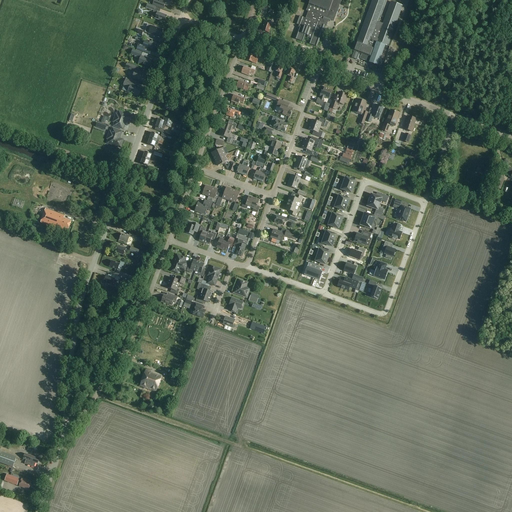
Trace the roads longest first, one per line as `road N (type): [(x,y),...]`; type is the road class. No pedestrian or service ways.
road 1 (tertiary): [(65,425),(80,301),(182,18)]
road 2 (residential): [(324,294),(365,181),(425,203)]
road 3 (residential): [(425,203),(385,310),(324,294)]
road 4 (tertiary): [(455,116),(319,67)]
road 5 (track): [(226,435),(223,442),(96,394)]
road 6 (unclassified): [(272,196),(319,67)]
road 7 (unclassified): [(195,168),(242,39)]
